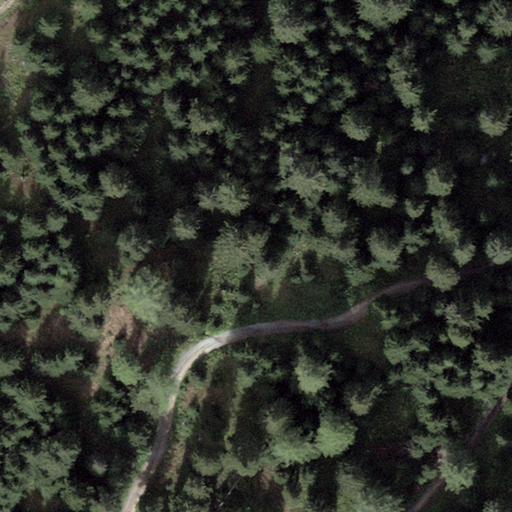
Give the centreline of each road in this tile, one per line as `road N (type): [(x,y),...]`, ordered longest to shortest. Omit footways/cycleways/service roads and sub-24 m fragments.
road 1 (track): [(511,257),(350,309),(218,337),(188,356),(128,511)]
road 2 (track): [(409,511),(511,380)]
